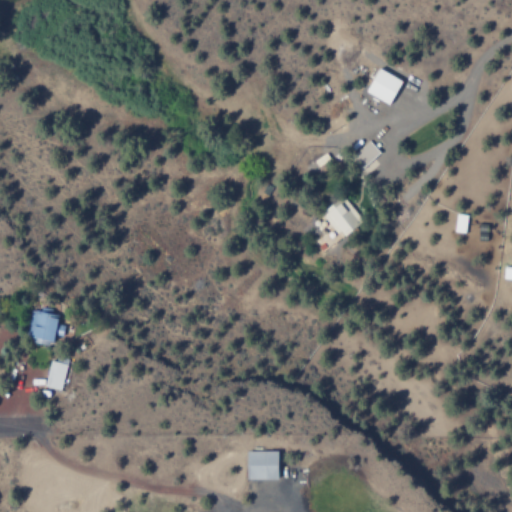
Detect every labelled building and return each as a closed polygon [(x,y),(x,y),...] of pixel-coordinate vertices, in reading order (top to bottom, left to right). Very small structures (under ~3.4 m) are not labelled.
[(348,157),(359,169),(378,153),(368,141),(348,157)] [(361,221),(340,196),(320,213),(341,238),(361,221)] [(453,232),(464,233),(466,215),(455,214),(453,232)] [(511,280),(511,267),(503,266),(502,279),(511,280)] [(30,309),(38,311),(39,307),(51,310),(50,314),(57,316),(55,324),(62,326),(60,336),(53,334),(51,343),(46,342),(45,346),(31,342),(32,338),(28,337),(29,335),(24,334),(30,309)] [(48,360),(41,386),(59,391),(67,359),(56,356),(54,362),(48,360)] [(245,451),(245,480),(275,480),(275,451),(245,451)]
